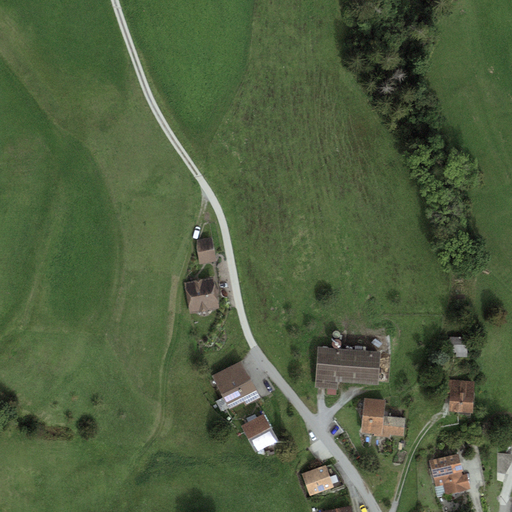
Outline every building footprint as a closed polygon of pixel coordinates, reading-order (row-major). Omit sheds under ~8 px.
[(212,238),(195,241),(200,265),(216,262),(212,238)] [(215,278),(185,283),(190,313),(220,308),(215,278)] [(468,337),(450,337),(449,352),(456,353),(456,357),(468,357),(468,337)] [(380,352),(318,347),(315,388),(338,390),(338,382),(377,385),(380,352)] [(260,398),(241,361),(212,375),(229,409),(243,402),(245,406),(260,398)] [(450,393),(451,380),(444,380),(443,392),(450,393)] [(472,413),(475,382),(451,380),(450,393),(449,411),(472,413)] [(385,400),(364,398),(361,433),(374,434),(382,435),(383,416),(385,400)] [(278,441),(263,414),(241,426),(256,453),(278,441)] [(383,416),(382,435),(390,436),(403,436),(405,418),(383,416)] [(458,454),(429,460),(432,478),(433,478),(437,497),(470,491),(467,474),(462,475),(462,473),(458,454)] [(505,475),(511,462),(511,455),(498,454),(497,473),(505,475)] [(310,496),(334,488),(326,466),(302,474),(310,496)] [(338,475),(332,478),(336,488),(342,486),(338,475)]
